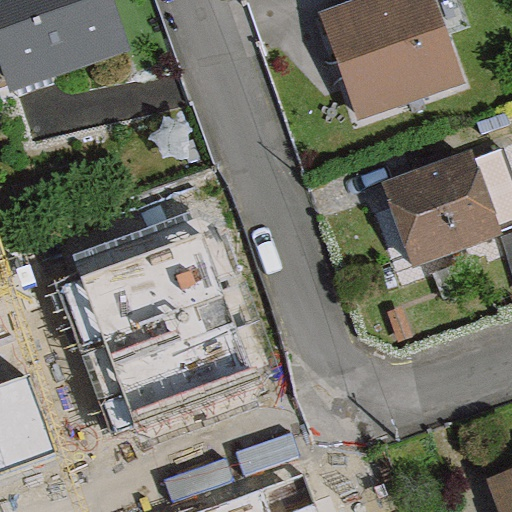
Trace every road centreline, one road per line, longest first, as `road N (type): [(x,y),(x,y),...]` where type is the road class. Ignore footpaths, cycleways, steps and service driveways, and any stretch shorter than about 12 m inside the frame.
road 1 (residential): [(339,422),(193,0)]
road 2 (residential): [(339,422),(95,511)]
road 3 (residential): [(511,360),(339,422)]
